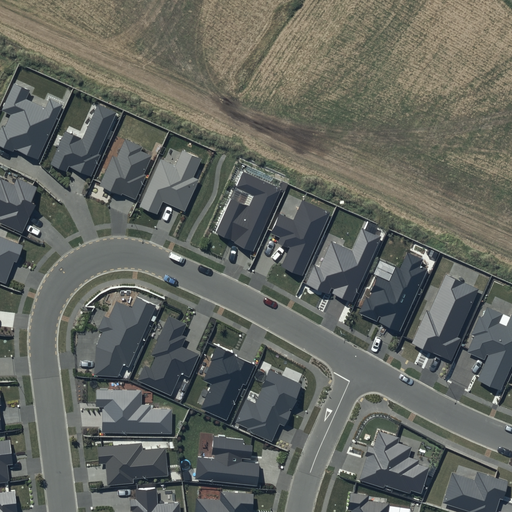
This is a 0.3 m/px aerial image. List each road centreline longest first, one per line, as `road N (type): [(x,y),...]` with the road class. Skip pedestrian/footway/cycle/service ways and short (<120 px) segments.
road 1 (residential): [(62,511),(42,335),(49,305),(84,265),(106,256),(151,259),(357,365)]
road 2 (residential): [(163,0),(511,154)]
road 3 (residential): [(357,365),(511,442)]
road 4 (residential): [(299,511),(357,365)]
